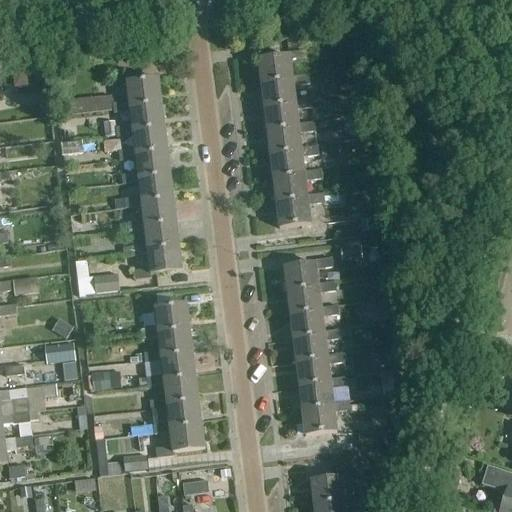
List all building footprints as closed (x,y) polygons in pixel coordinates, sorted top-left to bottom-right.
[(367,27),(365,15),(344,17),(346,29),(367,27)] [(353,71),(372,68),(367,28),(348,31),(353,71)] [(290,59),(258,64),(261,88),(293,84),(293,79),(291,65),(307,63),(306,54),(290,56),(290,59)] [(14,91),(27,89),(25,73),(12,75),(14,91)] [(309,77),(293,79),(293,84),(261,88),(264,112),(296,108),(296,103),(294,89),(310,87),(309,77)] [(317,79),(318,87),(326,86),(325,78),(317,79)] [(128,105),(112,107),(111,99),(63,104),(64,119),(113,114),(113,116),(130,114),(129,110),(161,106),(158,82),(126,86),(128,105)] [(312,101),(296,103),(296,108),(264,112),(267,136),(299,131),(299,127),(297,113),(313,111),(312,101)] [(129,110),(130,114),(131,129),(115,131),(116,140),(133,138),(132,134),(164,130),(161,106),(129,110)] [(114,124),(103,125),(104,140),(116,138),(114,124)] [(329,124),(317,126),(319,134),(331,132),(329,124)] [(315,125),(299,127),(299,131),(267,136),(270,159),(302,155),(302,151),(300,136),(316,134),(315,125)] [(132,134),(133,138),(134,153),(118,155),(119,164),(136,162),(135,158),(167,154),(164,130),(132,134)] [(59,146),(61,159),(82,157),(81,144),(59,146)] [(321,150),(323,166),(340,164),(338,147),(321,150)] [(318,149),(302,151),(302,155),(270,159),(273,183),(305,179),(305,174),(303,160),(319,158),(318,149)] [(135,158),(136,162),(137,176),(121,178),(122,188),(138,186),(138,182),(170,178),(167,154),(135,158)] [(305,179),(273,183),(276,207),(308,203),(308,198),(306,184),(322,182),(321,172),(305,174),(305,179)] [(138,182),(138,186),(140,200),(124,202),(125,212),(141,210),(141,206),(173,202),(170,178),(138,182)] [(326,205),(327,212),(346,209),(345,206),(366,203),(365,194),(345,197),(345,196),(324,199),(324,196),(308,198),(308,203),(276,207),(279,231),(312,227),(309,208),(326,205)] [(141,206),(141,210),(143,224),(127,226),(128,235),(144,233),(144,229),(176,225),(173,202),(141,206)] [(144,229),(144,233),(146,248),(130,250),(131,259),(147,257),(147,253),(179,249),(176,225),(144,229)] [(361,248),(340,251),(341,263),(362,261),(361,248)] [(147,253),(147,257),(149,271),(133,273),(134,283),(151,281),(151,278),(182,274),(179,249),(147,253)] [(0,271),(10,270),(9,260),(0,261),(0,271)] [(319,291),(319,287),(317,273),(333,271),(332,261),(315,263),(316,267),(284,271),(287,295),(319,291)] [(382,267),(379,270),(379,275),(383,278),(387,277),(390,274),(390,269),(387,267),(382,267)] [(95,297),(119,294),(117,277),(93,280),(82,282),(85,298),(95,297)] [(37,281),(13,284),(14,298),(38,295),(37,281)] [(0,285),(0,295),(13,294),(12,284),(0,285)] [(335,285),(319,287),(319,291),(287,295),(290,319),(322,315),(322,311),(320,296),(336,294),(335,285)] [(96,300),(96,315),(129,315),(129,300),(96,300)] [(378,306),(380,326),(398,324),(396,305),(378,306)] [(7,309),(0,309),(0,334),(1,334),(0,322),(0,319),(17,318),(15,308),(7,309)] [(189,332),(186,308),(154,312),(156,331),(140,333),(141,342),(157,340),(157,336),(189,332)] [(338,309),(322,311),(322,315),(290,319),(293,343),(325,339),(325,334),(341,332),(339,318),(352,317),(351,309),(338,310),(338,309)] [(73,331),(59,321),(51,334),(66,343),(73,331)] [(157,336),(157,340),(159,355),(143,357),(144,366),(160,364),(160,360),(192,356),(189,332),(157,336)] [(341,332),(325,334),(325,339),(293,343),(296,367),(328,363),(328,358),(326,344),(342,342),(341,332)] [(74,347),(45,351),(47,368),(76,364),(74,347)] [(195,380),(192,356),(160,360),(160,364),(162,378),(146,380),(147,390),(163,388),(163,384),(195,380)] [(328,363),(296,367),(299,391),(331,387),(331,382),(329,368),(345,366),(344,356),(328,358),(328,363)] [(23,368),(5,370),(6,380),(24,378),(23,368)] [(484,385),(498,389),(502,376),(488,372),(488,374),(483,373),(481,379),(486,380),(484,385)] [(401,373),(388,374),(389,388),(403,387),(401,373)] [(95,393),(111,392),(109,375),(93,377),(95,393)] [(163,384),(163,388),(165,402),(149,404),(150,414),(166,412),(166,408),(198,404),(195,380),(163,384)] [(347,380),(331,382),(331,387),(299,391),(302,414),(334,410),(334,406),(332,392),(348,390),(347,382),(347,380)] [(356,381),(347,382),(348,390),(357,389),(356,381)] [(55,388),(41,390),(43,400),(57,398),(55,388)] [(0,394),(0,419),(29,416),(26,392),(8,394),(0,394)] [(166,408),(166,412),(168,426),(152,428),(153,437),(169,435),(169,431),(201,427),(198,404),(166,408)] [(334,410),(302,414),(305,439),(337,435),(335,416),(351,414),(350,404),(334,406),(334,410)] [(29,416),(0,419),(0,443),(4,443),(3,429),(30,425),(29,416)] [(169,431),(169,435),(171,450),(155,452),(156,461),(173,459),(173,456),(204,452),(201,427),(169,431)] [(386,449),(384,436),(384,434),(358,438),(360,452),(386,449)] [(4,443),(0,443),(0,468),(7,467),(6,455),(16,453),(16,451),(33,449),(32,439),(4,443)] [(105,443),(95,444),(98,480),(108,479),(105,443)] [(147,473),(146,459),(123,461),(124,475),(147,473)] [(332,461),(333,475),(353,472),(352,459),(332,461)] [(23,469),(7,470),(9,482),(25,480),(23,469)] [(511,511),(511,477),(487,470),(481,487),(502,494),(504,498),(499,511),(511,511)] [(342,481),(310,485),(313,509),(346,505),(345,501),(343,486),(359,484),(358,475),(342,477),(342,481)] [(437,497),(453,502),(458,487),(442,483),(437,497)] [(183,499),(208,496),(207,484),(182,487),(183,499)] [(0,490),(0,505),(11,505),(11,490),(0,490)] [(30,490),(19,491),(21,503),(31,502),(30,490)] [(361,499),(345,501),(346,505),(313,509),(313,511),(346,511),(346,510),(362,508),(361,499)] [(44,511),(43,503),(34,504),(35,511),(44,511)]
